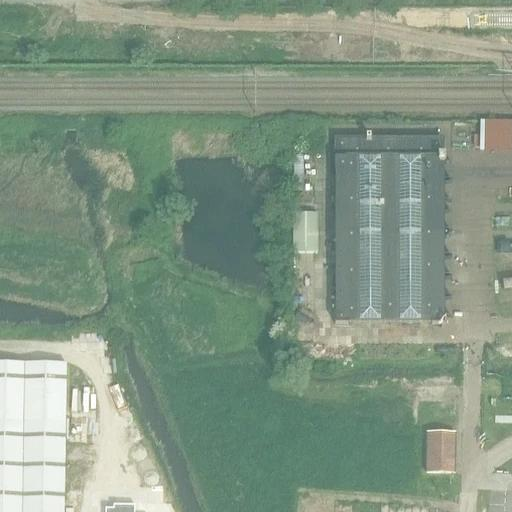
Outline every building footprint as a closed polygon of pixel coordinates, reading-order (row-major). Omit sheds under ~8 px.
[(511,111),(476,112),(477,144),(511,143),(511,111)] [(431,325),(444,325),(444,318),(443,318),(443,309),(442,289),(442,269),(442,249),(442,223),(442,192),(442,174),(442,164),(443,164),(443,157),(442,157),(442,140),(370,140),(370,138),(365,138),(365,140),(335,140),(335,159),(334,159),(334,171),(335,171),(335,313),(334,313),(334,325),(347,325),(347,323),(431,323),(431,325)] [(315,214),(291,214),(292,254),(316,253),(315,214)] [(0,511),(62,511),(65,365),(0,364),(0,511)] [(426,434),(426,474),(450,474),(450,435),(426,434)] [(331,490),(329,511),(428,511),(430,495),(331,490)]
